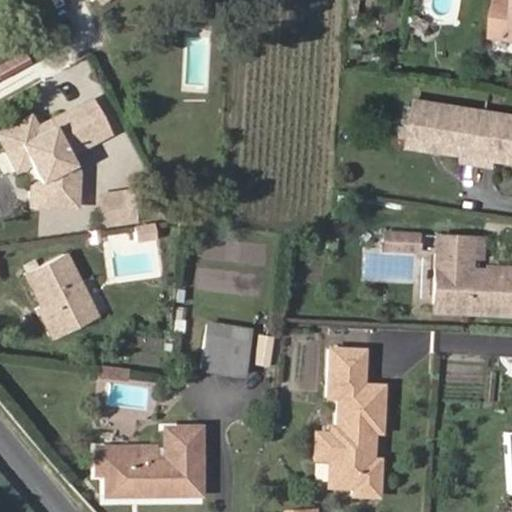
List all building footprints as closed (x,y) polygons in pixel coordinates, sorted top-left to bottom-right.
[(363,17),(364,0),(352,0),(351,16),(363,17)] [(511,38),(511,0),(498,0),(494,36),(511,38)] [(428,31),(432,22),(421,17),(417,26),(428,31)] [(76,171),(68,154),(107,134),(88,99),(47,121),(51,128),(39,135),(35,127),(29,116),(0,130),(0,143),(14,171),(30,163),(39,180),(30,185),(28,205),(74,207),(76,171)] [(511,161),(511,114),(417,100),(410,145),(511,161)] [(51,128),(47,121),(35,127),(39,135),(51,128)] [(98,199),(103,229),(135,224),(131,194),(98,199)] [(154,237),(152,223),(132,226),(135,240),(154,237)] [(420,251),(421,232),(382,230),(381,249),(420,251)] [(511,264),(484,263),(484,267),(474,267),(475,258),(485,259),(486,235),(435,233),(431,313),(511,316),(511,264)] [(96,315),(65,254),(24,275),(39,306),(54,336),(96,315)] [(54,336),(39,306),(35,309),(50,339),(54,336)] [(183,332),(185,308),(177,307),(174,331),(183,332)] [(252,333),(253,327),(206,320),(198,371),(246,378),(247,365),(252,333)] [(270,369),(275,336),(252,333),(247,365),(270,369)] [(312,459),(328,460),(327,488),(381,490),(383,456),(375,456),(376,430),(384,431),(386,382),(365,381),(367,346),(326,345),(324,399),(334,399),(333,429),(314,428),(312,459)] [(125,380),(126,370),(101,367),(100,377),(125,380)] [(204,496),(204,423),(162,423),(162,449),(157,449),(157,443),(94,443),(94,475),(103,475),(103,496),(204,496)]
